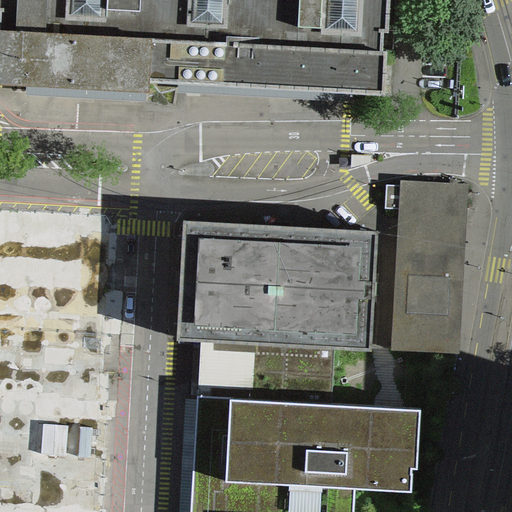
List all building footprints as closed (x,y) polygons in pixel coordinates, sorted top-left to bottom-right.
[(0,0),(0,81),(27,83),(27,82),(28,82),(28,83),(29,83),(29,82),(55,84),(56,84),(57,84),(58,84),(85,85),(85,86),(86,86),(86,85),(87,85),(87,86),(88,86),(88,85),(115,87),(116,87),(117,87),(118,87),(144,88),(144,89),(145,89),(147,89),(148,89),(149,78),(151,78),(152,78),(152,77),(178,79),(177,80),(178,80),(178,79),(180,79),(180,80),(180,79),(206,81),(207,81),(209,81),(235,82),(235,83),(236,83),(236,82),(237,82),(237,83),(238,83),(264,84),(266,84),(267,84),(293,85),(293,86),(293,85),(295,86),(296,86),(321,87),(322,87),(324,87),(324,88),(324,87),(350,89),(351,89),(352,89),(353,89),(379,90),(379,91),(379,90),(384,90),(386,50),(382,50),(383,30),(387,30),(387,29),(389,29),(390,0),(0,0)] [(382,210),(397,211),(455,214),(456,190),(398,187),(384,186),(382,210)] [(376,295),(377,281),(375,281),(378,229),(350,228),(184,219),(181,270),(182,270),(181,284),(180,284),(177,338),(201,339),(254,342),(250,398),(331,402),(335,346),(371,348),(374,295),(376,295)] [(395,248),(390,349),(433,351),(437,269),(438,250),(395,248)] [(353,511),(355,486),(412,489),(413,470),(412,470),(412,466),(417,466),(418,453),(421,407),(403,406),(391,405),(331,402),(250,398),(199,394),(197,394),(197,396),(197,399),(194,439),(190,511),(353,511)]
